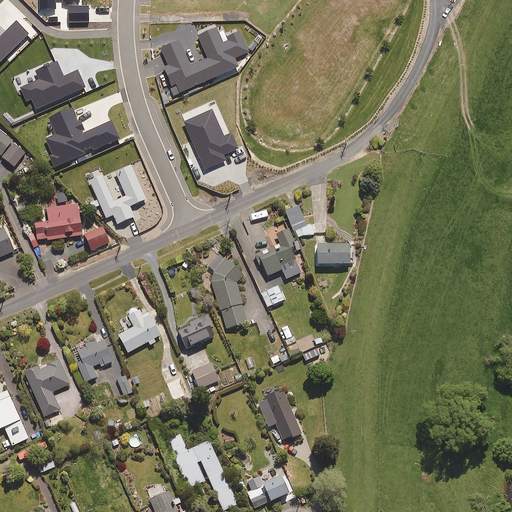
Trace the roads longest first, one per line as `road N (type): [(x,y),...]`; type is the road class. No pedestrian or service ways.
road 1 (residential): [(190,227),(134,97),(126,0)]
road 2 (residential): [(190,227),(0,314)]
road 3 (residential): [(331,164),(190,227)]
